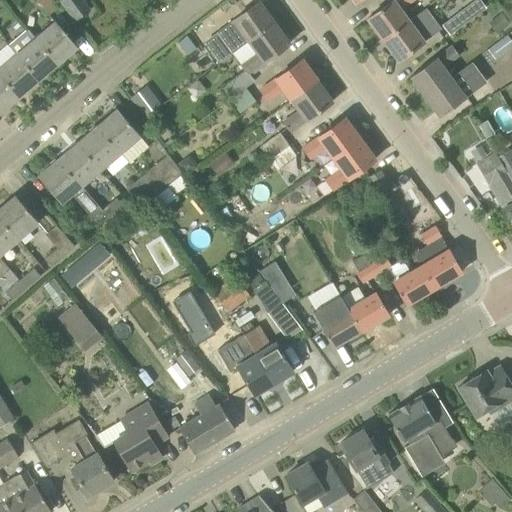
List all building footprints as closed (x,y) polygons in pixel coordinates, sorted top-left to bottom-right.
[(38,0),(49,15),(58,8),(52,0),(38,0)] [(60,0),(75,21),(91,9),(84,0),(60,0)] [(391,0),(368,18),(383,39),(408,20),(401,10),(413,0),(391,0)] [(217,32),(225,42),(232,52),(248,41),(274,22),(259,1),(217,32)] [(476,15),(469,5),(443,25),(450,34),(476,15)] [(399,60),(440,29),(433,18),(425,8),(408,20),(383,39),(399,60)] [(488,24),(497,35),(510,24),(501,14),(488,24)] [(36,37),(58,64),(78,47),(55,20),(36,37)] [(240,63),(240,64),(247,74),(248,74),(290,43),(274,22),(248,41),(256,52),(240,63)] [(16,54),(38,80),(58,64),(36,37),(35,38),(28,29),(9,46),(16,54)] [(511,41),(507,35),(488,49),(495,59),(511,46),(511,41)] [(452,45),(437,56),(410,76),(425,96),(451,77),(444,66),(459,55),(452,45)] [(38,80),(16,54),(0,67),(0,73),(19,97),(38,80)] [(317,80),(301,59),(260,90),(267,100),(283,88),(291,99),(317,80)] [(0,112),(19,97),(0,73),(0,112)] [(451,77),(425,96),(440,116),(482,86),(474,76),(459,87),(451,77)] [(238,80),(221,92),(228,101),(230,100),(246,88),(249,86),(243,77),(239,81),(238,80)] [(317,80),(291,99),(299,109),(283,122),(290,132),(332,101),(317,80)] [(144,94),(133,102),(142,113),(152,105),(144,94)] [(121,152),(141,135),(117,108),(97,125),(121,152)] [(326,147),(334,157),(359,139),(344,117),(302,148),(310,159),(326,147)] [(172,132),(166,123),(158,129),(165,138),(172,132)] [(78,142),(101,169),(121,152),(97,125),(78,142)] [(261,149),(269,160),(289,146),(281,135),(261,149)] [(333,190),(375,160),(359,139),(334,157),(341,168),(325,180),(333,190)] [(81,186),(82,185),(101,169),(78,142),(58,159),(81,186)] [(478,162),(487,157),(481,146),(472,152),(478,162)] [(234,164),(225,151),(209,162),(218,176),(234,164)] [(255,151),(247,157),(251,163),(259,157),(255,151)] [(478,162),(477,163),(476,163),(511,224),(511,181),(510,179),(495,153),(487,157),(478,162)] [(142,177),(148,184),(157,195),(183,172),(168,154),(142,177)] [(190,155),(178,164),(186,176),(198,167),(190,155)] [(58,159),(38,175),(62,203),(73,193),(93,217),(88,221),(95,229),(109,217),(102,209),(82,185),(81,186),(58,159)] [(369,177),(377,189),(387,183),(380,171),(369,177)] [(134,196),(148,184),(142,177),(128,189),(134,196)] [(394,194),(388,187),(380,194),(386,201),(394,194)] [(0,207),(0,216),(19,239),(39,222),(15,195),(0,207)] [(116,197),(102,209),(109,217),(123,205),(116,197)] [(0,255),(19,239),(0,216),(0,255)] [(151,218),(137,224),(139,231),(154,226),(151,218)] [(75,247),(57,225),(46,234),(58,248),(45,258),(51,266),(75,247)] [(441,235),(435,225),(420,234),(427,244),(441,235)] [(247,241),(239,228),(232,232),(241,245),(247,241)] [(365,254),(376,274),(384,270),(391,265),(385,254),(382,256),(372,238),(360,245),(365,254)] [(421,266),(434,287),(462,271),(449,249),(421,266)] [(362,281),(376,274),(365,254),(353,261),(358,270),(357,271),(362,281)] [(0,277),(10,268),(0,256),(0,277)] [(421,266),(410,273),(394,282),(406,304),(434,287),(421,266)] [(20,280),(27,288),(41,276),(34,268),(20,280)] [(281,271),(265,280),(282,303),(295,295),(281,271)] [(214,291),(230,311),(250,296),(235,275),(214,291)] [(20,280),(5,292),(12,300),(27,288),(20,280)] [(377,293),(349,309),(361,330),(389,314),(377,293)] [(313,311),(321,325),(321,326),(333,347),(361,330),(349,309),(340,295),(313,311)] [(197,302),(180,312),(191,331),(187,333),(194,345),(215,333),(197,302)] [(104,336),(91,321),(76,303),(59,317),(86,351),(104,336)] [(282,303),(267,311),(277,324),(292,315),(282,303)] [(274,382),(293,371),(276,343),(268,348),(256,327),(245,334),(274,382)] [(32,332),(26,337),(32,345),(38,341),(32,332)] [(239,367),(254,394),(274,382),(245,334),(219,350),(231,372),(239,367)] [(186,350),(175,358),(189,376),(200,368),(186,350)] [(475,376),(458,386),(465,397),(469,404),(477,417),(487,412),(488,414),(511,399),(511,385),(510,383),(500,366),(489,372),(487,369),(475,376)] [(22,379),(11,386),(16,394),(26,387),(22,379)] [(0,425),(13,417),(0,394),(0,425)] [(202,414),(181,427),(195,453),(196,453),(195,453),(235,429),(220,404),(217,406),(210,395),(195,404),(202,414)] [(420,395),(388,414),(405,441),(408,439),(410,443),(404,447),(418,470),(424,466),(440,457),(441,456),(439,453),(456,442),(442,419),(437,422),(420,395)] [(154,444),(168,436),(148,403),(122,418),(129,432),(115,440),(132,469),(159,453),(154,444)] [(88,495),(113,480),(87,435),(89,434),(79,418),(55,433),(53,430),(32,443),(46,467),(60,459),(57,454),(74,443),(84,460),(72,468),(88,495)] [(363,429),(340,443),(355,468),(367,488),(394,472),(389,462),(373,437),(370,439),(369,439),(363,429)] [(0,469),(20,457),(8,438),(0,442),(0,469)] [(308,462),(286,475),(302,503),(307,511),(310,511),(323,505),(324,506),(346,493),(328,461),(313,470),(308,462)] [(27,469),(3,483),(20,511),(48,511),(51,511),(27,469)] [(478,489),(491,504),(505,492),(492,477),(478,489)] [(20,511),(3,483),(0,484),(0,511),(20,511)] [(417,499),(428,511),(446,511),(427,489),(417,499)] [(382,511),(364,490),(353,499),(364,511),(382,511)] [(242,511),(274,511),(259,495),(239,507),(242,511)]
